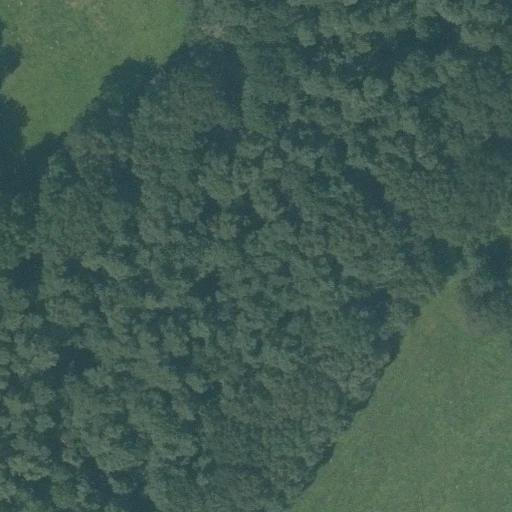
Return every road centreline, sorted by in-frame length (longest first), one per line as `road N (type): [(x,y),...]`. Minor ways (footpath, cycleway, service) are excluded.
road 1 (track): [(464,132),(396,152),(344,140),(261,0)]
road 2 (track): [(511,147),(360,0)]
